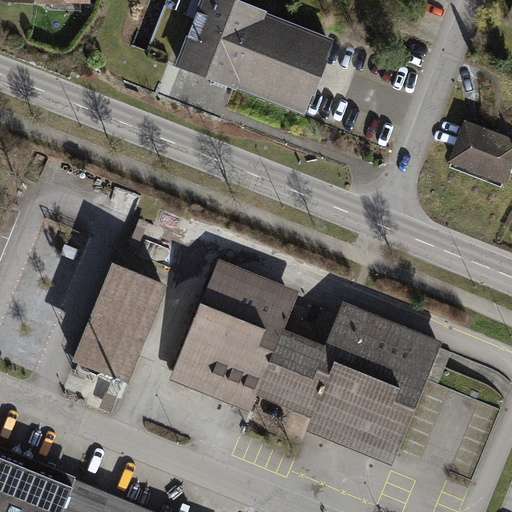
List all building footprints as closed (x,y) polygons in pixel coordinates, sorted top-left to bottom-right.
[(329,38),(233,0),(194,0),(170,63),(299,114),(329,38)] [(511,154),(511,134),(461,116),(445,160),(503,181),(511,154)] [(294,291),(215,260),(168,376),(246,407),(251,393),(304,414),(299,427),(389,463),(440,337),(336,295),(318,339),(281,324),(294,291)] [(169,284),(112,261),(73,359),(129,382),(169,284)] [(0,511),(162,511),(0,446),(0,511)]
